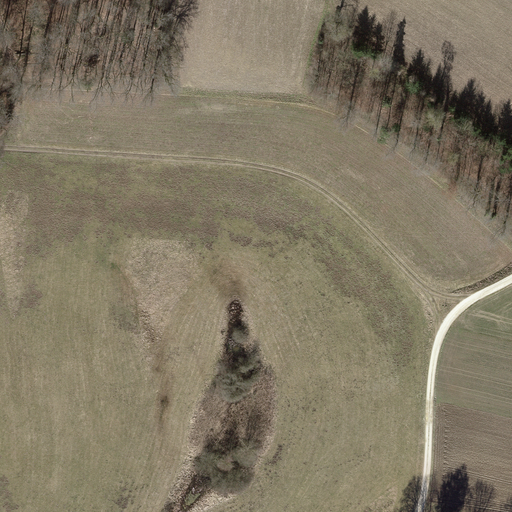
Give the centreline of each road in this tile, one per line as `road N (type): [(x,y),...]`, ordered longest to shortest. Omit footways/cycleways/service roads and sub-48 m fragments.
road 1 (track): [(473,298),(422,286),(325,190),(295,174),(0,146)]
road 2 (track): [(420,511),(435,349),(443,328),(473,298)]
